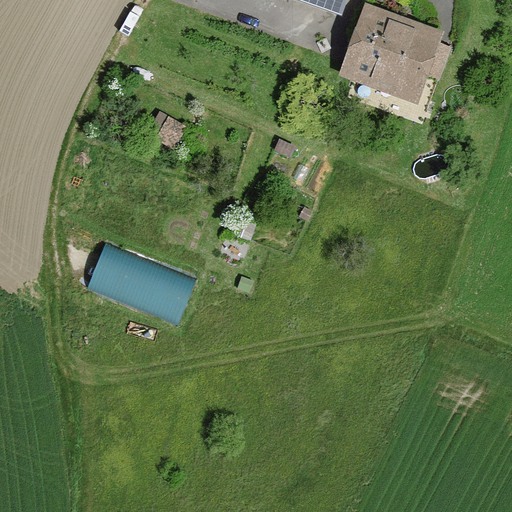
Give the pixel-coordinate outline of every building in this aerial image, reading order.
[(307,0),(342,12),(345,0),(307,0)] [(368,8),(344,75),(419,102),(428,75),(440,80),(451,48),(440,44),(443,35),(368,8)] [(169,119),(158,139),(175,148),(186,128),(169,119)] [(281,140),(275,152),(291,159),(297,148),(281,140)] [(335,179),(332,185),(341,189),(343,183),(335,179)] [(305,193),(299,206),(307,209),(312,196),(305,193)] [(239,221),(234,235),(251,240),(255,226),(239,221)] [(112,243),(95,287),(186,322),(203,277),(112,243)]
